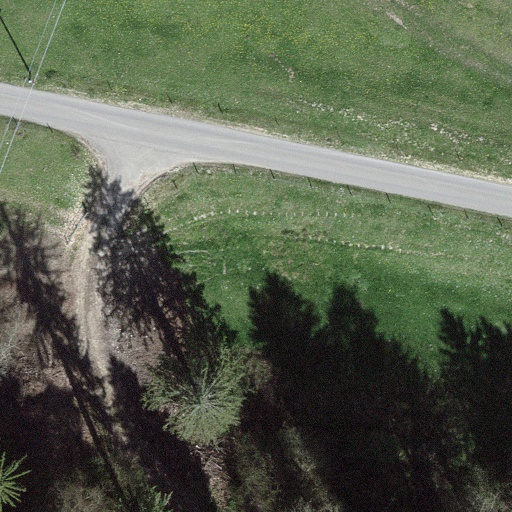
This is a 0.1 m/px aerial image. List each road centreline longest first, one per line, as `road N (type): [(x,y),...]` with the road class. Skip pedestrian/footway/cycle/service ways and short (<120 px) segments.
road 1 (unclassified): [(0,118),(511,214)]
road 2 (track): [(143,150),(103,229),(84,308),(102,401),(189,511)]
